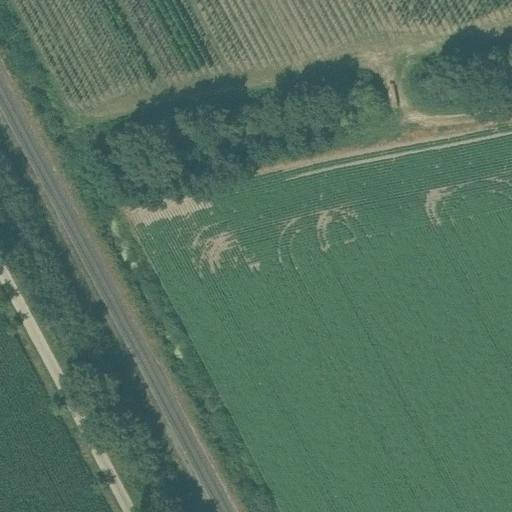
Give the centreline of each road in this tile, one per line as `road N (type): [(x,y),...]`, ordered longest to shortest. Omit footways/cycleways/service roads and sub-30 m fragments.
road 1 (unknown): [(87,116),(351,56),(378,62),(407,108),(424,114),(511,98)]
road 2 (unclassified): [(130,511),(0,265)]
